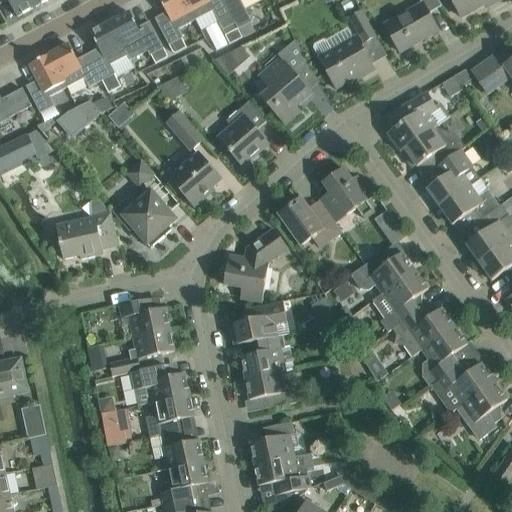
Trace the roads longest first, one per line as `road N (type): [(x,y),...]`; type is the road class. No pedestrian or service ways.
road 1 (residential): [(511,357),(343,120)]
road 2 (residential): [(241,511),(188,265)]
road 3 (residential): [(188,265),(263,186),(343,120)]
road 4 (residential): [(0,324),(171,279),(188,265)]
road 5 (residential): [(343,120),(511,25)]
